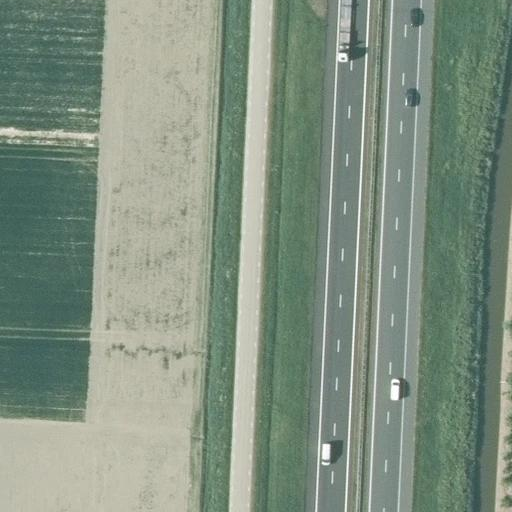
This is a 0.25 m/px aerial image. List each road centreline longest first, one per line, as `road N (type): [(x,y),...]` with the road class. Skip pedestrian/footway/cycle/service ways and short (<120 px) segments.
road 1 (motorway): [(354,0),(331,511)]
road 2 (motorway): [(385,511),(408,0)]
road 3 (unclassified): [(242,511),(264,0)]
